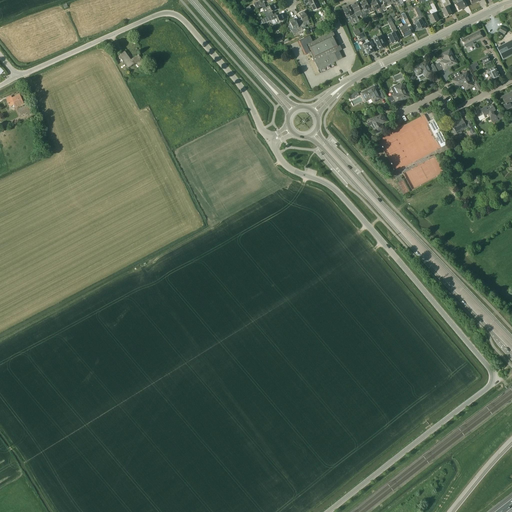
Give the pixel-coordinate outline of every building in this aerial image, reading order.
[(258,0),(259,2),(254,4),(256,9),(265,5),(264,3),(269,0),(258,0)] [(302,0),(305,4),(308,2),(310,7),(312,6),(313,11),(319,8),(315,0),(302,0)] [(365,0),(359,3),(361,7),(364,12),(369,9),(370,12),(373,10),(370,5),(368,6),(365,0)] [(374,0),(369,3),(370,5),(373,10),(374,11),(379,9),(380,11),(383,10),(381,6),(380,4),(378,5),(374,0)] [(388,0),(381,0),(383,3),(382,4),(383,5),(381,6),(383,10),(384,11),(387,10),(385,7),(391,5),(388,0)] [(444,8),(441,9),(445,17),(452,14),(448,7),(451,6),(448,0),(444,0),(446,3),(443,4),(442,4),(444,8)] [(457,0),(459,3),(455,4),(458,11),(465,8),(461,0),(457,0)] [(431,15),(428,16),(432,24),(438,21),(435,14),(437,12),(433,4),(432,1),(429,2),(430,5),(432,9),(429,11),(431,15)] [(356,2),(351,5),(353,11),(355,14),(357,17),(362,14),(362,15),(365,13),(364,12),(361,7),(359,8),(356,2)] [(267,11),(264,13),(266,18),(267,17),(273,15),(272,12),(277,10),(275,4),(266,8),(267,11)] [(348,6),(343,9),(347,18),(350,16),(352,20),(354,19),(356,23),(359,22),(357,17),(355,14),(353,11),(351,12),(348,6)] [(419,18),(413,20),(415,23),(416,27),(414,28),(416,32),(418,30),(421,29),(422,30),(425,29),(424,28),(425,27),(421,20),(420,19),(423,17),(419,8),(415,10),(419,18)] [(301,19),(299,21),(300,23),(302,29),(306,28),(305,26),(306,25),(305,22),(308,20),(304,12),(299,14),(301,19)] [(266,18),(261,20),(263,24),(269,21),(274,20),(276,23),(285,19),(282,14),(277,16),(275,13),(273,15),(267,17),(266,18)] [(289,25),(289,27),(290,31),(292,31),(293,30),(296,29),(298,32),(303,30),(302,29),(300,23),(297,24),(295,19),(289,21),(291,25),(289,25)] [(406,25),(399,28),(401,31),(404,38),(411,34),(408,28),(408,27),(411,26),(410,24),(407,19),(404,20),(406,25)] [(501,27),(498,32),(504,35),(507,30),(501,27)] [(479,31),(461,40),(464,47),(465,46),(466,48),(473,44),(473,43),(482,38),(479,31)] [(310,36),(299,41),(305,54),(310,53),(318,70),(338,61),(342,58),(339,51),(336,46),(337,46),(334,40),(336,39),(333,32),(312,42),(310,36)] [(394,33),(388,36),(392,44),(395,42),(395,43),(398,42),(397,41),(398,41),(394,33)] [(382,35),(373,40),(378,49),(379,50),(380,49),(380,50),(384,48),(383,48),(384,47),(382,43),(385,41),(382,35)] [(366,44),(363,45),(365,49),(364,50),(364,51),(365,54),(366,54),(367,54),(368,55),(373,52),(371,48),(374,46),(371,41),(370,42),(368,41),(367,40),(365,41),(366,44)] [(511,40),(497,48),(503,60),(511,55),(511,40)] [(440,63),(436,65),(439,71),(443,69),(444,71),(458,64),(450,49),(441,54),(444,60),(439,62),(440,63)] [(131,61),(124,52),(119,56),(128,68),(135,63),(139,68),(145,64),(138,55),(132,59),(133,60),(131,61)] [(427,61),(412,68),(418,79),(419,82),(423,80),(437,72),(434,65),(430,67),(427,61)] [(477,62),(470,65),(473,72),(480,69),(477,62)] [(495,67),(487,71),(492,82),(500,78),(495,67)] [(454,79),(451,80),(456,90),(462,86),(465,91),(474,86),(467,72),(460,76),(458,72),(452,75),(454,79)] [(392,96),(387,98),(392,107),(396,104),(396,105),(410,97),(402,83),(397,86),(397,85),(390,88),(394,95),(392,96)] [(375,85),(360,94),(365,103),(371,100),(373,104),(386,98),(385,96),(382,92),(381,90),(379,91),(376,86),(375,85)] [(349,97),(350,100),(359,95),(357,90),(355,91),(349,97)] [(511,91),(502,97),(505,104),(503,105),(506,111),(511,108),(509,103),(511,101),(511,91)] [(23,103),(20,95),(12,98),(11,97),(6,99),(10,107),(14,105),(15,107),(23,103)] [(30,108),(29,104),(16,110),(19,116),(25,114),(27,113),(29,118),(35,115),(33,111),(32,111),(30,108)] [(480,109),(475,111),(478,117),(480,121),(485,118),(484,116),(489,114),(490,117),(490,119),(491,122),(497,118),(496,115),(494,115),(493,112),(495,110),(492,105),(485,108),(484,107),(480,109)] [(381,115),(370,121),(376,133),(383,129),(380,124),(385,121),(381,115)] [(456,124),(452,126),(456,134),(457,136),(462,133),(461,131),(467,128),(471,135),(475,133),(471,124),(468,119),(463,121),(462,118),(455,122),(456,124)] [(430,123),(429,124),(442,147),(447,144),(444,138),(435,121),(434,119),(429,122),(430,123)]
